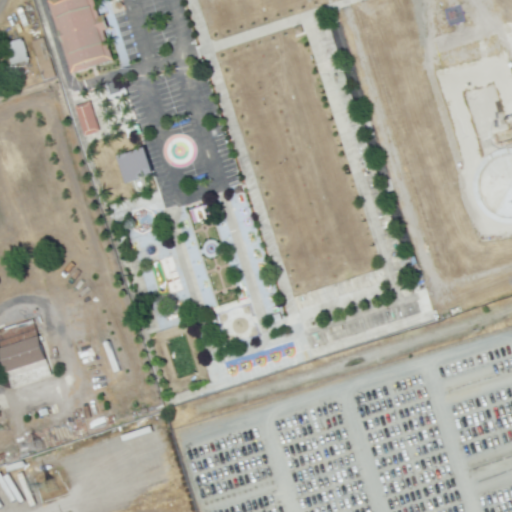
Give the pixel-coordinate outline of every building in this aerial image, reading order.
[(75,72),(52,0),(97,0),(116,58),(75,72)] [(305,31),(357,203),(369,189),(367,183),(375,190),(372,179),(368,183),(365,180),(369,176),(363,178),(360,169),(372,165),(354,107),(351,104),(326,25),(319,19),(318,14),(311,8),(313,14),(311,14),(314,24),(310,25),(305,31)] [(19,64),(11,42),(25,37),(32,61),(19,64)] [(45,81),(31,42),(46,38),(59,77),(45,81)] [(83,136),(98,131),(89,101),(74,105),(83,136)] [(116,156),(125,183),(153,174),(144,147),(116,156)] [(192,225),(180,228),(199,308),(211,305),(192,225)] [(149,305),(150,314),(161,313),(160,304),(149,305)] [(0,346),(0,353),(4,371),(45,362),(40,337),(0,346)]
